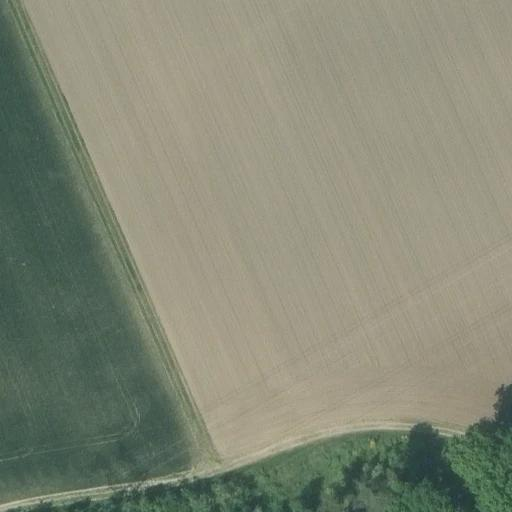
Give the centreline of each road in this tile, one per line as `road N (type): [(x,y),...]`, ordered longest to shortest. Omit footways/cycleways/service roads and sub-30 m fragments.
road 1 (track): [(37,0),(221,478)]
road 2 (track): [(105,511),(398,427),(511,455)]
